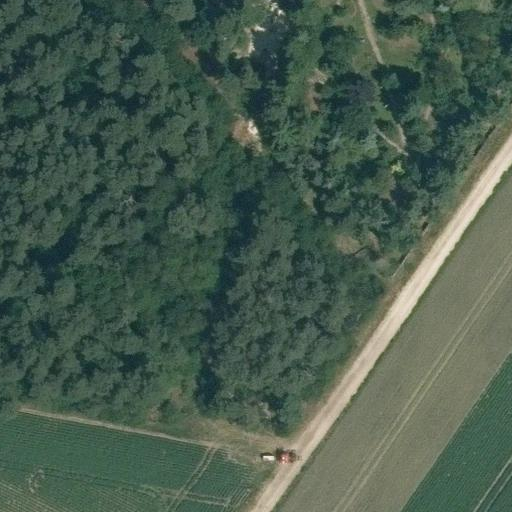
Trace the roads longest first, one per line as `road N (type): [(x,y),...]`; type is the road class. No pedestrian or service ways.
road 1 (track): [(256,511),(511,145)]
road 2 (track): [(308,439),(217,417),(199,389),(250,117)]
